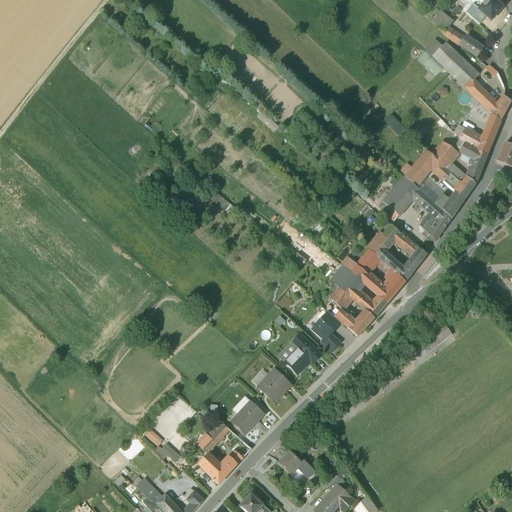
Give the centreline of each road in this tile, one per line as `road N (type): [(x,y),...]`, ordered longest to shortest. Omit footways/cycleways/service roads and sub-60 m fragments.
road 1 (tertiary): [(415,296),(244,467)]
road 2 (residential): [(511,112),(478,187),(418,277),(415,296)]
road 3 (track): [(0,147),(117,0)]
road 4 (tertiary): [(511,211),(415,296)]
